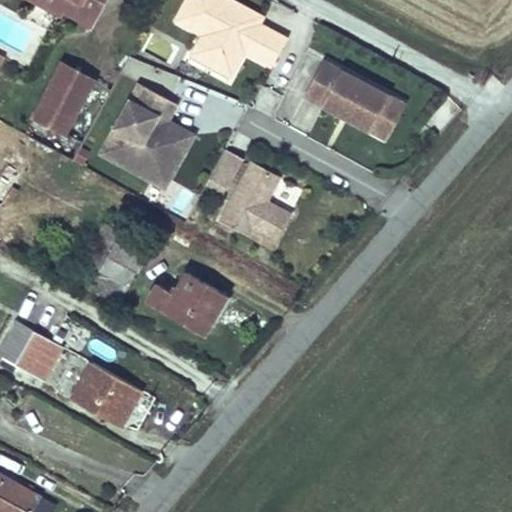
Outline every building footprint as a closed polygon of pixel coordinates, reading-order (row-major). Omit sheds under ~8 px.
[(65,0),(32,0),(57,14),(60,9),(65,0)] [(65,0),(60,9),(89,26),(103,0),(65,0)] [(286,36),(230,6),(233,0),(183,0),(174,18),(201,32),(211,38),(213,44),(204,59),(229,73),(243,49),(271,64),(286,36)] [(204,59),(213,44),(211,38),(201,32),(190,52),(204,59)] [(387,92),(322,58),(304,93),(340,112),(342,109),(348,112),(347,116),(369,127),(387,92)] [(61,64),(33,116),(62,133),(90,80),(61,64)] [(113,128),(99,155),(135,174),(145,155),(162,164),(181,128),(166,120),(156,115),(165,98),(137,83),(120,113),(127,117),(119,132),(113,128)] [(386,136),(404,101),(387,92),(369,127),(386,136)] [(175,103),(165,98),(156,115),(166,120),(175,103)] [(127,117),(120,113),(113,128),(119,132),(127,117)] [(145,155),(135,174),(163,189),(193,134),(181,128),(162,164),(145,155)] [(224,147),(208,177),(226,186),(242,157),(224,147)] [(251,160),(221,216),(248,231),(251,226),(275,239),(290,211),(266,198),(279,175),(251,160)] [(0,178),(0,203),(1,204),(12,185),(0,178)] [(86,261),(94,266),(128,285),(142,259),(115,244),(121,233),(105,225),(86,261)] [(128,285),(94,266),(83,287),(117,306),(128,285)] [(157,284),(147,300),(203,334),(225,296),(186,272),(174,294),(157,284)] [(16,321),(0,348),(0,356),(41,380),(61,346),(16,321)] [(92,363),(72,399),(120,425),(140,390),(92,363)] [(0,473),(0,511),(28,511),(26,511),(36,494),(0,473)] [(28,511),(31,511),(40,497),(36,494),(26,511),(28,511)]
